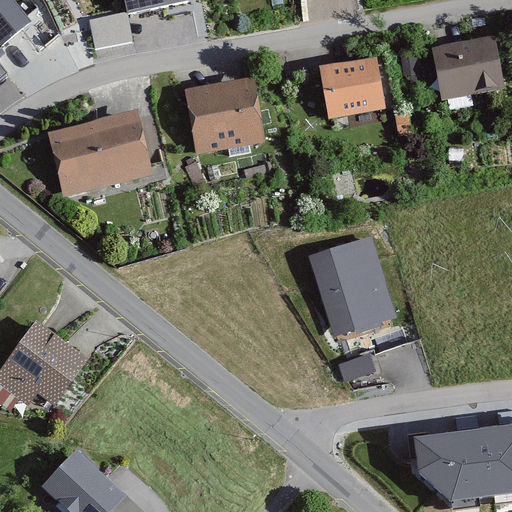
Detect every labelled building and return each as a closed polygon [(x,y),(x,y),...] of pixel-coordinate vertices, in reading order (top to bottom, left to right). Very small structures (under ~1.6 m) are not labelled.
[(28,28),(5,0),(0,0),(0,46),(2,49),(28,28)] [(185,0),(125,0),(130,17),(186,5),(185,0)] [(490,44),(429,59),(440,107),(501,92),(490,44)] [(370,65),(313,76),(323,126),(380,114),(370,65)] [(250,87),(181,100),(192,158),(260,146),(250,87)] [(128,116),(44,139),(61,201),(145,179),(128,116)] [(373,242),(308,261),(331,340),(396,321),(373,242)] [(33,398),(50,409),(81,364),(29,328),(0,369),(0,392),(25,409),(33,398)] [(372,359),(339,367),(344,386),(377,377),(372,359)] [(511,426),(415,438),(421,469),(452,498),(511,490),(511,426)] [(33,492),(55,511),(109,511),(121,499),(68,452),(33,492)]
